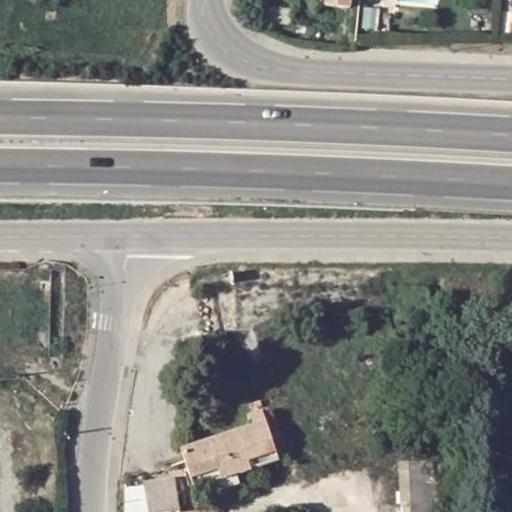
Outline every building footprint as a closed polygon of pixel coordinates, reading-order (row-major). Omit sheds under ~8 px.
[(249,412),(244,423),(268,422),(261,406),(249,412)] [(268,422),(244,423),(180,446),(191,474),(276,453),(268,422)] [(276,453),(191,474),(200,483),(282,461),(276,453)] [(433,511),(432,463),(400,463),(401,511),(433,511)] [(174,467),(147,470),(151,500),(178,497),(174,467)] [(150,511),(215,511),(214,500),(160,506),(161,511),(150,511)]
